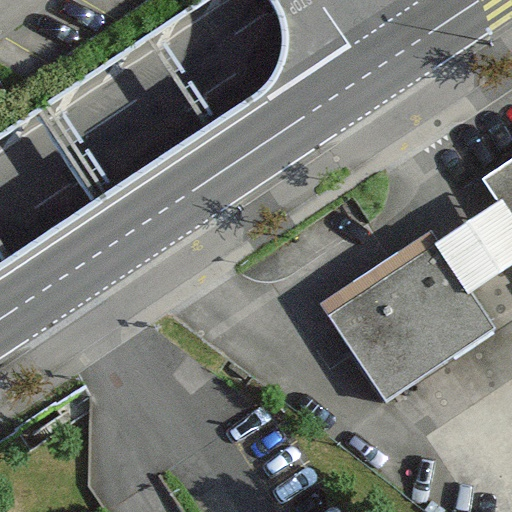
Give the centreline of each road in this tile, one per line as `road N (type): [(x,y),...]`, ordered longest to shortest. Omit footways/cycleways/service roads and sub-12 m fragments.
road 1 (motorway): [(0,351),(511,12)]
road 2 (primary): [(0,318),(479,0)]
road 3 (motorway): [(333,0),(0,224)]
